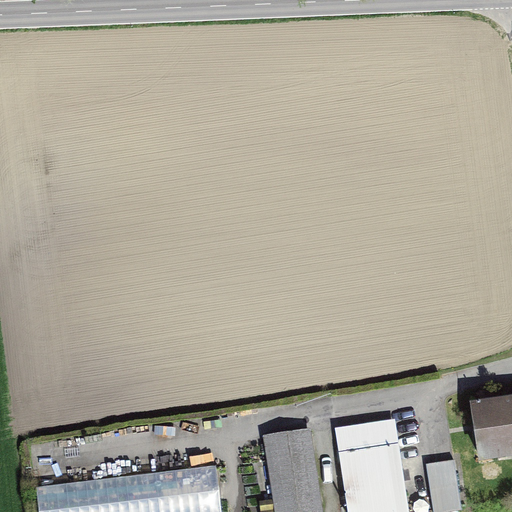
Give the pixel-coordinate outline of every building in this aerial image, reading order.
[(511,400),(472,406),(480,459),(505,455),(504,448),(511,446),(511,400)] [(409,511),(395,418),(334,428),(347,511),(409,511)] [(323,511),(309,429),(263,437),(276,511),(323,511)] [(454,460),(426,465),(433,511),(449,511),(462,510),(454,460)] [(219,511),(213,465),(37,489),(39,511),(219,511)]
